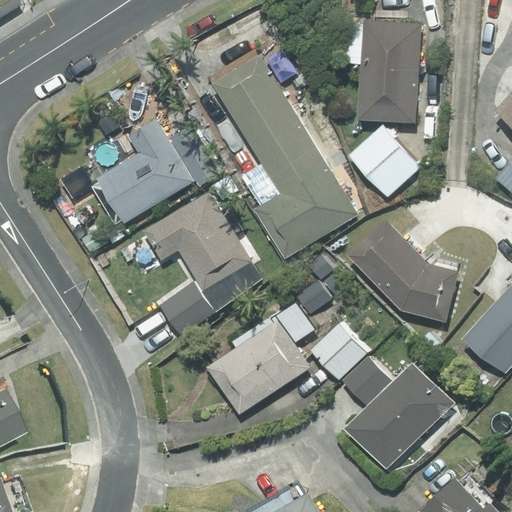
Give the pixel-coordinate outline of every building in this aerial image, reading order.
[(0,19),(23,4),(20,0),(11,0),(0,7),(0,19)] [(422,24),(366,20),(359,118),(415,122),(422,24)] [(239,181),(286,256),(358,212),(261,54),(213,84),(263,166),(239,181)] [(511,134),(511,93),(492,116),(511,134)] [(138,153),(97,180),(129,227),(196,181),(201,189),(224,174),(191,126),(173,138),(159,117),(128,138),(138,153)] [(383,125),(349,156),(389,201),(423,170),(383,125)] [(266,281),(210,190),(146,230),(164,260),(180,251),(199,283),(162,305),(180,334),(266,281)] [(432,266),(428,253),(379,217),(353,262),(402,313),(449,322),(458,271),(432,266)] [(103,227),(82,240),(94,258),(114,245),(103,227)] [(511,364),(511,283),(462,338),(503,374),(511,364)] [(240,349),(209,370),(243,417),(313,368),(297,346),(318,332),(295,300),(236,342),(240,349)] [(343,322),(312,352),(340,381),(371,350),(343,322)] [(385,470),(457,403),(418,361),(395,383),(371,357),(343,383),(368,410),(347,430),(385,470)] [(5,378),(0,380),(0,445),(31,430),(5,378)] [(18,511),(3,470),(0,471),(0,511),(18,511)] [(501,511),(494,504),(488,510),(458,478),(420,511),(501,511)] [(316,511),(310,502),(293,511),(316,511)]
